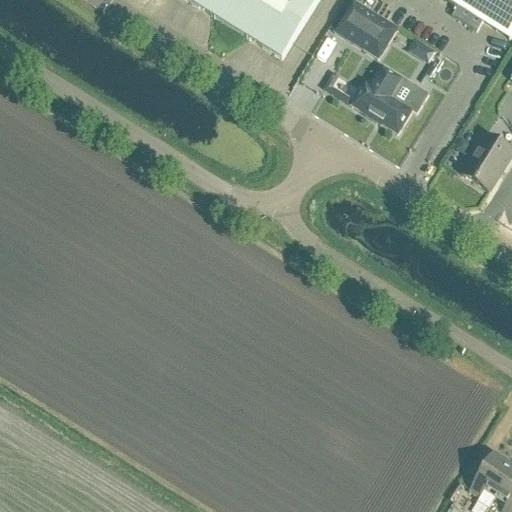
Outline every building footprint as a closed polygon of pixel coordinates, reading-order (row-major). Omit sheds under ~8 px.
[(179,0),(280,63),(318,0),(179,0)] [(511,0),(439,0),(456,10),(450,19),(475,35),(481,25),(508,42),(511,36),(511,0)] [(352,4),(333,36),(349,45),(378,62),(387,47),(397,31),(352,4)] [(327,60),(348,68),(355,49),(334,41),(327,60)] [(418,120),(430,100),(379,69),(368,88),(363,85),(348,109),(396,138),(410,115),(418,120)] [(487,195),(511,156),(484,139),(459,178),(487,195)] [(497,495),(511,470),(511,468),(491,455),(468,494),(479,500),(486,489),(497,495)] [(511,511),(511,470),(497,495),(507,502),(500,511),(511,511)]
